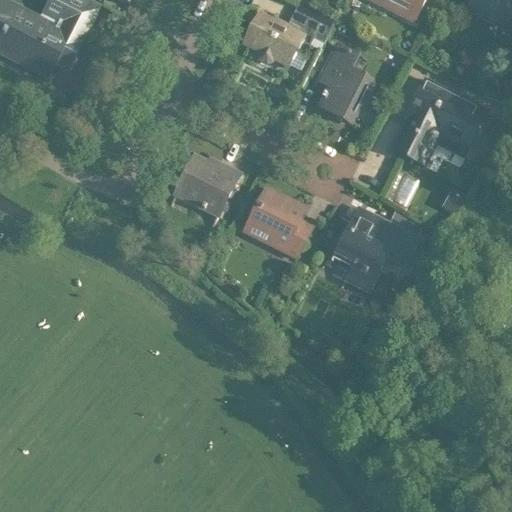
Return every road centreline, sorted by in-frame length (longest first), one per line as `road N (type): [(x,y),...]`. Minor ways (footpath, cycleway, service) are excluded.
road 1 (residential): [(143,162),(225,0)]
road 2 (residential): [(143,162),(109,182),(84,180),(0,134)]
